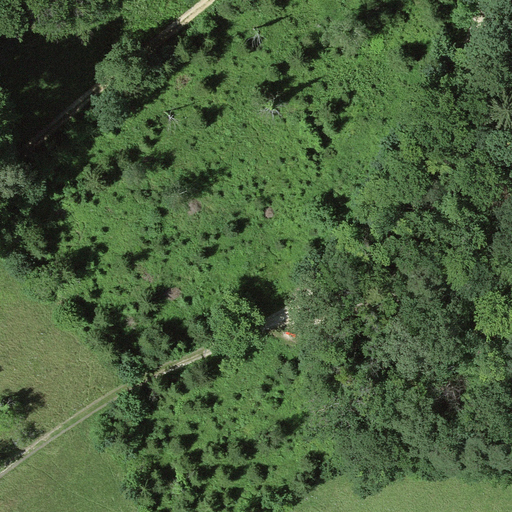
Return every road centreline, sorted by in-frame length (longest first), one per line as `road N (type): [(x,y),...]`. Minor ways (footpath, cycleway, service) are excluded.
road 1 (track): [(484,0),(426,137),(380,215),(339,274),(308,305),(279,319)]
road 2 (track): [(279,319),(159,371),(0,472)]
road 3 (track): [(0,164),(205,0)]
road 4 (track): [(511,277),(439,281),(301,328),(279,319)]
